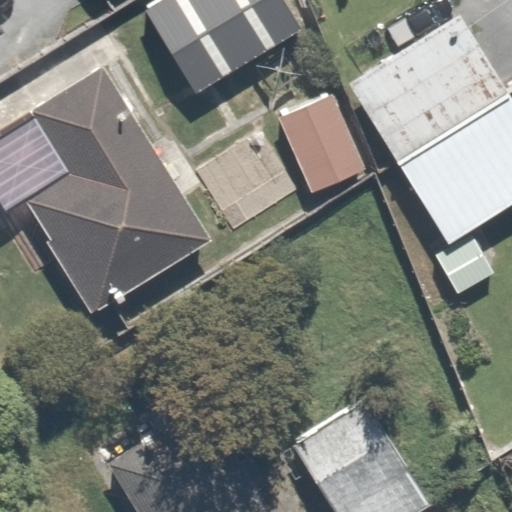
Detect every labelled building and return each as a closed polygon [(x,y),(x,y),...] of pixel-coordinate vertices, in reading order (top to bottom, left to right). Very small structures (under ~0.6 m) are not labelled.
[(288,24),(272,0),(144,0),(129,10),(179,91),(288,24)] [(511,116),(438,4),(330,75),(434,234),(511,182),(511,116)] [(194,236),(90,61),(16,104),(52,165),(11,189),(79,304),(194,236)] [(316,89),(263,113),(298,191),(351,167),(316,89)] [(82,438),(103,473),(125,511),(259,511),(180,380),(82,438)] [(359,404),(289,448),(329,511),(392,511),(417,497),(359,404)]
